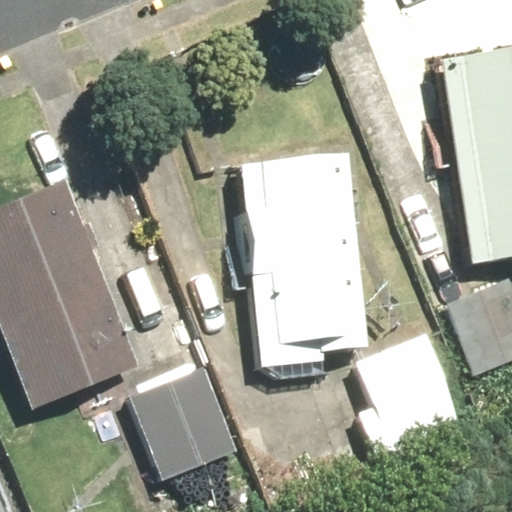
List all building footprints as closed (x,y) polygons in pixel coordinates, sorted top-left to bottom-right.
[(511,53),(422,68),(455,277),(511,268),(511,53)] [(326,163),(220,177),(245,379),(351,366),(326,163)] [(48,185),(0,205),(0,383),(16,420),(129,372),(48,185)] [(511,297),(507,284),(432,312),(453,365),(511,343),(511,297)] [(194,375),(113,405),(144,490),(226,460),(194,375)]
